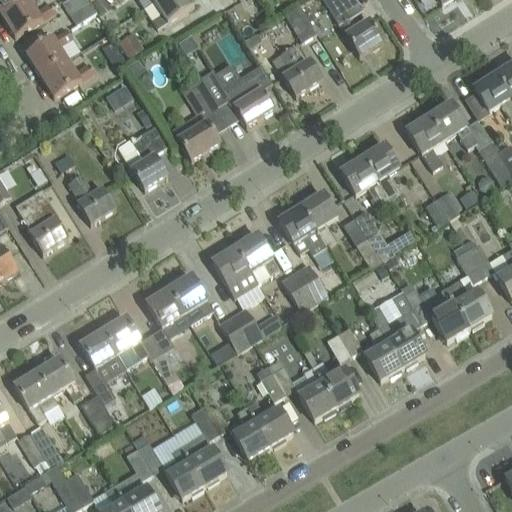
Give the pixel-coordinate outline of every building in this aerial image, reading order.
[(0,0),(0,17),(2,21),(29,4),(26,0),(0,0)] [(74,0),(63,8),(70,20),(71,20),(70,19),(90,6),(85,0),(74,0)] [(111,13),(103,0),(102,0),(94,6),(102,19),(111,13)] [(162,18),(152,25),(158,34),(168,27),(168,28),(194,11),(186,0),(163,0),(154,6),(162,18)] [(384,47),(378,39),(370,25),(358,32),(351,22),(362,16),(351,0),(320,0),(338,29),(339,28),(346,39),(345,40),(359,62),(384,47)] [(434,0),(442,11),(458,0),(434,0)] [(2,21),(16,43),(56,17),(50,8),(37,16),(29,4),(2,21)] [(77,30),(80,28),(84,35),(101,24),(90,6),(70,19),(71,20),(70,20),(77,30)] [(307,16),(316,34),(333,26),(324,8),(307,16)] [(299,10),(295,13),(285,20),(302,48),(317,37),(299,10)] [(73,43),(67,34),(27,59),(41,81),(67,65),(59,52),(73,43)] [(257,38),(246,44),(251,53),(262,46),(257,38)] [(322,85),(317,77),(309,65),(305,68),(294,50),(281,59),(291,76),(283,81),(296,102),(322,85)] [(115,76),(129,66),(120,51),(105,60),(115,76)] [(41,81),(55,103),(95,78),(90,69),(75,78),(67,65),(41,81)] [(511,69),(497,79),(502,87),(511,103),(511,69)] [(261,71),(225,94),(213,77),(201,84),(201,85),(201,86),(218,113),(230,106),(246,133),(275,115),(262,95),(272,89),(261,71)] [(511,103),(502,87),(497,79),(474,93),(489,117),(501,109),(511,126),(511,125),(511,103)] [(151,84),(148,80),(138,87),(140,90),(145,98),(155,91),(151,84)] [(172,136),(178,146),(191,167),(220,149),(204,122),(218,113),(201,86),(190,93),(205,116),(172,136)] [(435,130),(445,145),(457,138),(467,154),(477,148),(466,131),(452,107),(430,121),(435,130)] [(153,127),(144,113),(137,117),(146,131),(153,127)] [(445,145),(435,130),(430,121),(407,136),(432,176),(443,170),(432,153),(445,145)] [(168,182),(162,173),(154,160),(170,150),(158,130),(132,146),(138,156),(125,164),(145,196),(168,182)] [(511,184),(511,180),(493,149),(491,146),(478,155),(502,192),(511,184)] [(363,163),(388,204),(398,197),(388,180),(400,172),(385,149),(363,163)] [(498,157),(493,149),(511,180),(511,152),(510,149),(498,157)] [(61,177),(75,168),(69,159),(55,168),(61,177)] [(378,210),(388,204),(363,163),(341,177),(356,200),(367,193),(378,210)] [(47,185),(40,173),(31,178),(38,191),(47,185)] [(116,214),(111,205),(104,194),(94,200),(82,180),(68,189),(80,208),(78,210),(91,230),(116,214)] [(0,209),(11,202),(0,185),(0,209)] [(479,204),(473,193),(459,201),(466,212),(479,204)] [(69,244),(63,235),(56,223),(59,221),(42,195),(16,212),(33,238),(30,240),(43,260),(69,244)] [(301,212),(326,253),(336,247),(325,230),(338,222),(324,198),(301,212)] [(447,198),(435,206),(448,226),(460,218),(447,198)] [(448,226),(435,206),(426,212),(439,232),(448,226)] [(279,226),(285,234),(294,249),(306,242),(317,259),(326,253),(301,212),(279,226)] [(0,218),(0,238),(9,232),(0,218)] [(393,259),(379,236),(367,244),(381,267),(393,259)] [(241,262),(258,289),(280,275),(258,239),(235,253),(241,262)] [(356,250),(371,274),(381,267),(367,244),(356,250)] [(0,286),(18,275),(2,251),(0,246),(0,286)] [(495,277),(498,283),(498,284),(511,307),(511,256),(511,255),(490,268),(479,249),(468,255),(484,284),(495,277)] [(241,262),(235,253),(213,268),(235,303),(257,290),(258,289),(241,262)] [(464,325),(469,334),(471,332),(473,334),(484,328),(483,326),(492,320),(478,296),(477,296),(473,290),(484,284),(468,255),(456,262),(467,281),(455,288),(445,294),(464,325)] [(398,267),(394,261),(386,266),(389,272),(398,267)] [(389,278),(383,268),(375,273),(382,283),(389,278)] [(296,278),(316,310),(328,303),(307,271),(296,278)] [(283,287),(304,318),(316,310),(296,278),(283,287)] [(185,319),(192,330),(214,316),(207,305),(192,280),(170,295),(175,303),(185,319)] [(467,335),(469,334),(464,325),(445,294),(437,299),(434,295),(421,303),(415,293),(405,299),(403,297),(402,297),(421,329),(432,323),(446,347),(456,342),(457,344),(468,337),(467,335)] [(170,295),(147,309),(169,344),(178,338),(171,327),(185,319),(175,303),(170,295)] [(416,365),(426,360),(411,335),(421,329),(402,297),(369,317),(379,334),(398,365),(403,373),(405,372),(407,374),(418,367),(416,365)] [(251,351),(271,338),(264,325),(253,332),(243,316),(233,322),(251,351)] [(271,338),(282,331),(274,318),(264,325),(271,338)] [(103,336),(126,374),(149,360),(140,345),(126,322),(103,336)] [(251,351),(233,322),(219,331),(238,359),(251,351)] [(363,354),(350,333),(338,340),(351,362),(363,354)] [(401,374),(403,373),(398,365),(379,334),(370,339),(379,355),(366,363),(380,387),(389,381),(391,383),(402,377),(401,374)] [(126,374),(103,336),(81,350),(95,374),(96,374),(104,388),(113,382),(126,374)] [(351,362),(338,340),(327,347),(341,369),(351,362)] [(152,366),(167,390),(179,383),(164,358),(152,366)] [(37,377),(58,411),(59,410),(53,400),(66,392),(74,406),(83,401),(74,387),(75,386),(60,362),(37,377)] [(333,406),(337,413),(339,411),(340,413),(352,407),(351,404),(360,399),(345,375),(332,383),(323,367),(313,373),(333,406)] [(268,372),(257,378),(274,408),(285,401),(268,372)] [(292,388),(283,373),(272,379),(268,372),(285,401),(295,395),(292,388)] [(336,416),(335,414),(337,413),(333,406),(313,373),(304,378),(313,394),(300,402),(314,426),(323,421),(325,423),(336,416)] [(104,388),(96,374),(95,374),(85,380),(104,410),(114,403),(104,388)] [(45,419),(58,411),(37,377),(15,391),(38,429),(47,423),(45,419)] [(167,390),(172,399),(184,391),(179,383),(167,390)] [(100,439),(115,430),(97,401),(86,407),(82,410),(100,439)] [(247,412),(256,407),(252,401),(244,406),(247,412)] [(267,445),(271,452),(273,450),(274,452),(286,446),(284,444),(294,438),(279,414),(265,422),(256,407),(247,412),(267,445)] [(217,411),(206,418),(219,440),(230,434),(217,411)] [(0,412),(0,433),(8,447),(17,441),(9,427),(0,412)] [(209,446),(219,440),(206,418),(203,412),(190,420),(202,439),(208,447),(209,446)] [(271,452),(267,445),(247,412),(237,418),(246,434),(234,441),(248,465),(257,460),(259,462),(270,455),(269,453),(271,452)] [(64,466),(42,431),(30,438),(46,464),(52,473),(52,474),(58,470),(64,466)] [(139,454),(138,455),(153,480),(163,473),(142,439),(133,444),(139,454)] [(207,490),(208,492),(219,485),(218,483),(227,478),(209,446),(208,447),(202,439),(181,452),(200,485),(204,492),(207,490)] [(20,446),(35,470),(41,480),(46,477),(52,473),(46,464),(45,464),(30,440),(20,446)] [(202,493),(204,492),(200,485),(181,452),(171,457),(176,465),(163,472),(168,481),(167,481),(182,505),(191,499),(192,501),(204,495),(202,493)] [(141,487),(153,480),(138,455),(126,462),(141,487)] [(52,473),(46,477),(52,486),(67,511),(82,511),(58,470),(52,474),(52,473)] [(24,489),(25,491),(30,499),(44,491),(52,486),(46,477),(41,480),(38,481),(24,489)] [(67,484),(82,511),(94,505),(77,478),(67,484)] [(115,491),(127,511),(158,511),(147,493),(134,501),(125,485),(115,491)] [(127,511),(115,491),(106,496),(115,511),(127,511)]
